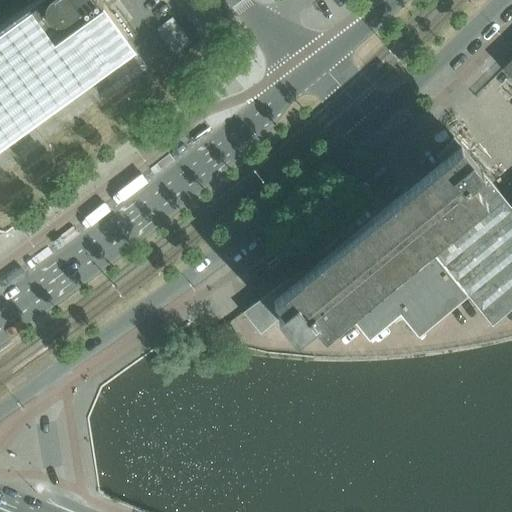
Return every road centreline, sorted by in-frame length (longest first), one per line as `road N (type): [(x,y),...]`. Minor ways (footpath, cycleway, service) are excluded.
road 1 (tertiary): [(304,78),(0,318)]
road 2 (tertiary): [(55,376),(357,141)]
road 3 (tertiary): [(357,141),(507,0)]
road 4 (residential): [(61,511),(46,405),(55,376)]
